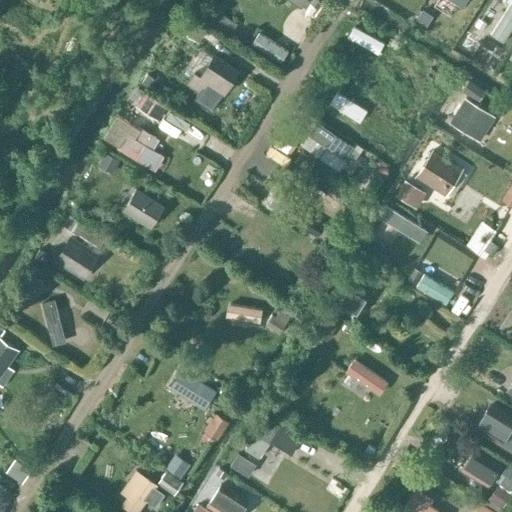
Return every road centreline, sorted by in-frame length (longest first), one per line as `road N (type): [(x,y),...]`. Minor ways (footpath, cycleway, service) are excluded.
road 1 (track): [(21,511),(347,0)]
road 2 (residential): [(350,511),(511,259)]
